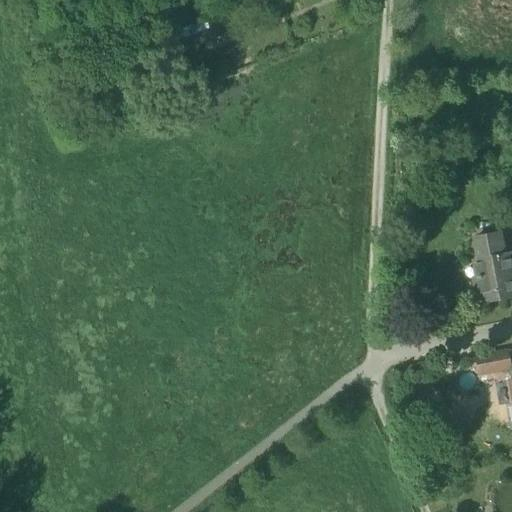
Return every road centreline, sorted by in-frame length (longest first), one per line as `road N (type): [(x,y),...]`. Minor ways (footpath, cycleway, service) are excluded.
road 1 (track): [(389,0),(369,363)]
road 2 (track): [(181,511),(369,363)]
road 3 (track): [(369,363),(428,511)]
road 4 (residential): [(369,363),(511,336)]
